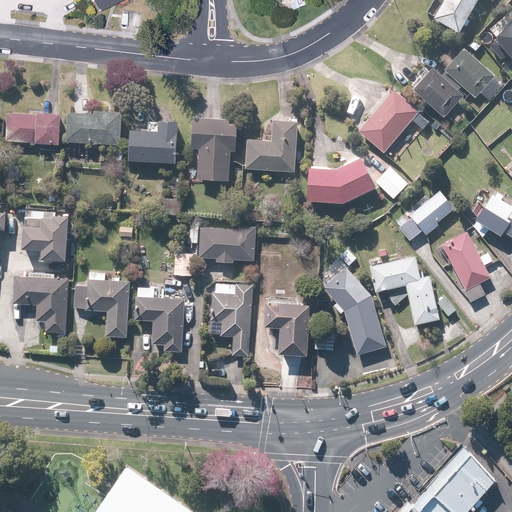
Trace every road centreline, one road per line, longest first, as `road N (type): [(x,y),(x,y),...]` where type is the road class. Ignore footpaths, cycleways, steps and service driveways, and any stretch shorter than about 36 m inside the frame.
road 1 (primary): [(0,399),(266,421)]
road 2 (primary): [(511,335),(433,394),(315,423)]
road 3 (residential): [(0,38),(204,61)]
road 4 (residential): [(365,0),(318,40),(281,58),(204,61)]
